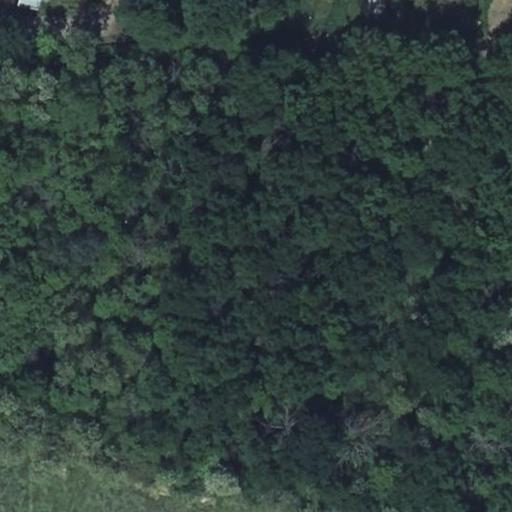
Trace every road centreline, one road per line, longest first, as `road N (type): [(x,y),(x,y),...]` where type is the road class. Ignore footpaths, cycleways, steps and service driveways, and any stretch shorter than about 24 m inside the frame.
road 1 (track): [(0,63),(141,51),(280,58),(511,88)]
road 2 (track): [(511,62),(372,52),(358,33),(359,0)]
